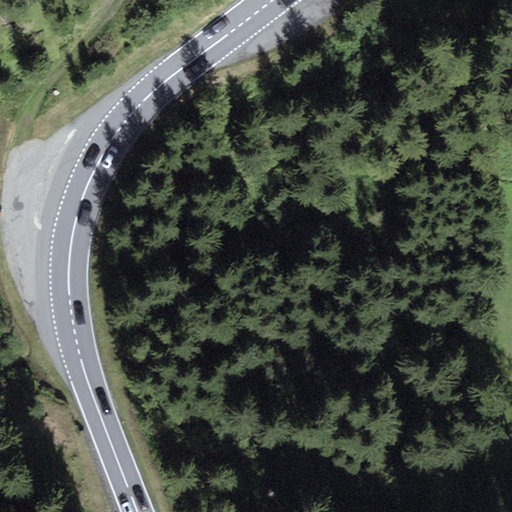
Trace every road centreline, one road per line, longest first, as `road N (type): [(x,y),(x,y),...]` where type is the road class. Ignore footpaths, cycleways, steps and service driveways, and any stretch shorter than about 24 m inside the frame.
road 1 (primary): [(137,511),(77,337),(68,280),(72,231),(89,181),(126,121),(269,0)]
road 2 (primary): [(511,437),(264,451),(0,426)]
road 3 (track): [(69,256),(19,141),(38,91),(116,0)]
